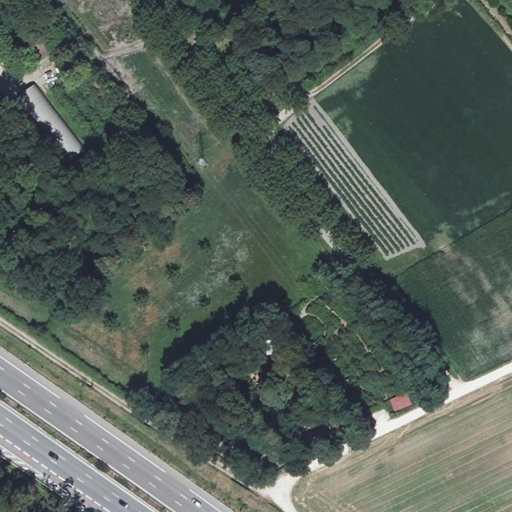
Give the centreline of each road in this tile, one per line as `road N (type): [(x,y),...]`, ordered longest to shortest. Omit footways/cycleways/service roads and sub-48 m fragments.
road 1 (track): [(285,483),(253,482),(173,439),(0,322)]
road 2 (motorway): [(219,511),(0,359)]
road 3 (unclassified): [(285,483),(511,374)]
road 4 (motorway): [(0,419),(131,511)]
